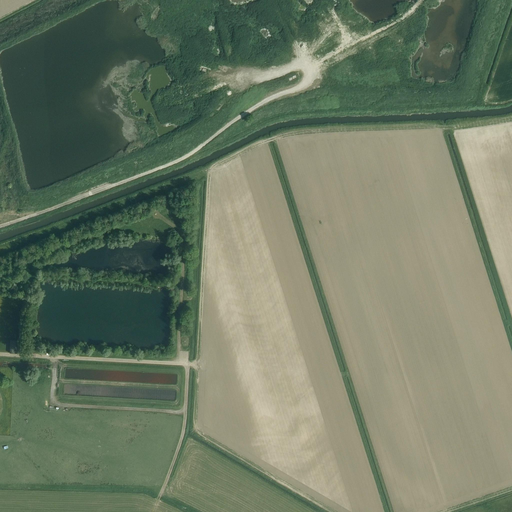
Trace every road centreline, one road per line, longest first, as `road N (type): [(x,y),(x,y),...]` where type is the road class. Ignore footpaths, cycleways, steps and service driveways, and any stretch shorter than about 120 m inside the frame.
road 1 (track): [(0,225),(172,164),(261,102),(311,81),(308,65),(270,73)]
road 2 (track): [(185,410),(53,401),(55,357)]
road 3 (track): [(179,363),(182,235),(166,190)]
road 4 (track): [(158,502),(184,421),(185,363)]
